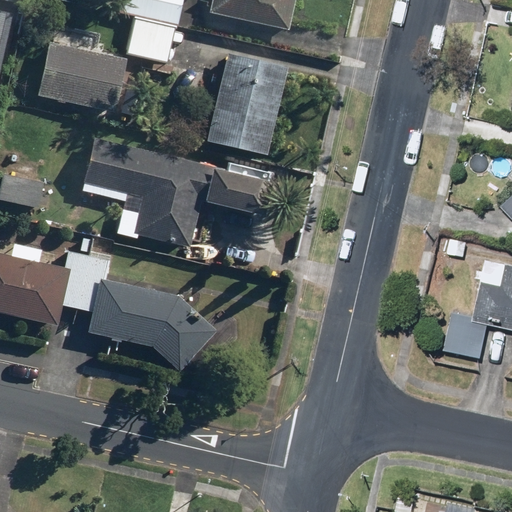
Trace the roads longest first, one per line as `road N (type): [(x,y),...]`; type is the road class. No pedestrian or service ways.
road 1 (residential): [(331,411),(424,0)]
road 2 (residential): [(316,475),(0,403)]
road 3 (residential): [(331,411),(511,450)]
